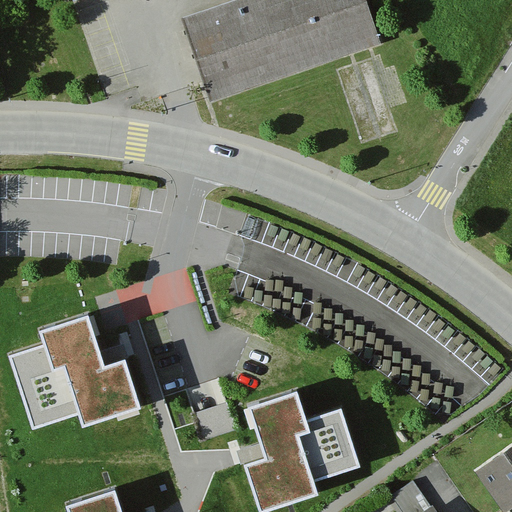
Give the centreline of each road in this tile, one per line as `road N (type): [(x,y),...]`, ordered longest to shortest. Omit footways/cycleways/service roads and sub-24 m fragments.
road 1 (residential): [(0,136),(162,147),(303,188),(406,241)]
road 2 (residential): [(406,241),(511,78)]
road 3 (residential): [(406,241),(511,321)]
